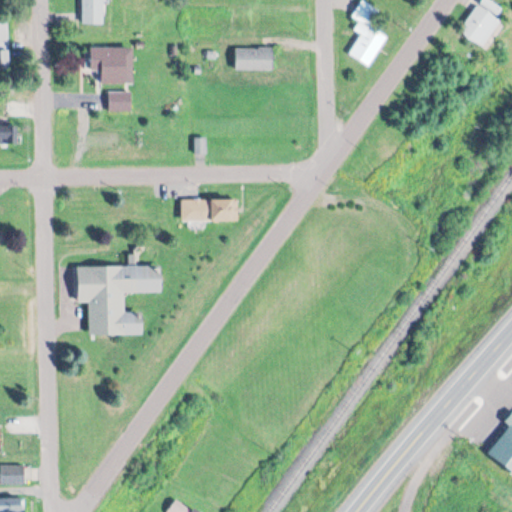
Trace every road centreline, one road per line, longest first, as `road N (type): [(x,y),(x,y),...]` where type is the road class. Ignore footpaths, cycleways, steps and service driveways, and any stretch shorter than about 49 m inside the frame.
road 1 (residential): [(76,511),(449,0)]
road 2 (residential): [(57,511),(44,0)]
road 3 (residential): [(333,159),(263,171),(0,173)]
road 4 (primary): [(361,511),(511,337)]
road 5 (residential): [(333,159),(332,0)]
